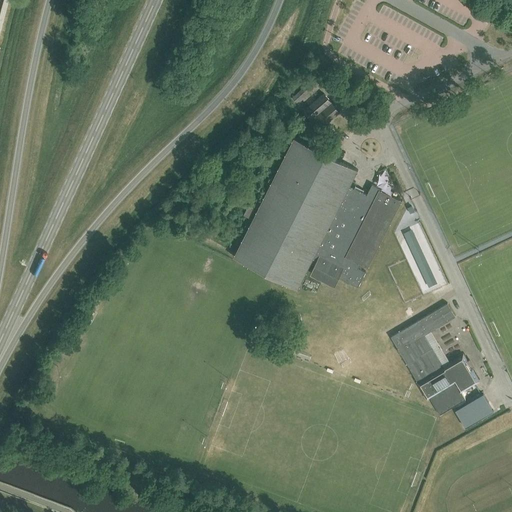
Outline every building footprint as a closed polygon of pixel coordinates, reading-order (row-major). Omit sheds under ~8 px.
[(311,90),(307,85),(299,92),(303,97),(311,90)] [(339,112),(323,94),(304,111),(319,129),(339,112)] [(358,170),(293,138),(233,257),(298,289),(311,263),(314,265),(310,273),(334,286),(339,277),(358,287),(365,272),(358,268),(360,264),(368,268),(401,201),(379,190),(380,189),(372,185),(367,195),(349,187),(358,170)] [(256,210),(259,205),(252,202),(250,207),(256,210)] [(456,316),(448,302),(390,337),(427,398),(429,397),(439,415),(465,400),(460,391),(478,381),(462,355),(443,366),(432,347),(429,349),(422,336),(456,316)] [(483,394),(455,410),(466,427),(493,411),(483,394)] [(511,418),(498,423),(500,429),(511,425),(511,418)] [(494,427),(483,432),(485,438),(497,433),(494,427)]
